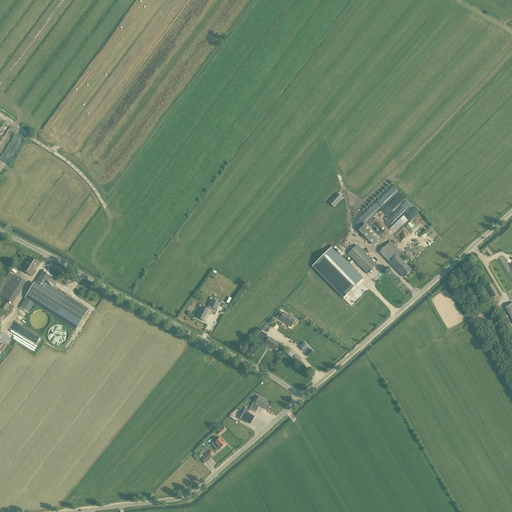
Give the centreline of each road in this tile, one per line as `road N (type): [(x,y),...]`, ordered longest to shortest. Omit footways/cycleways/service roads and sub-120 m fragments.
road 1 (tertiary): [(300,397),(0,230)]
road 2 (tertiary): [(300,397),(511,211)]
road 3 (tertiary): [(72,511),(189,494),(300,397)]
